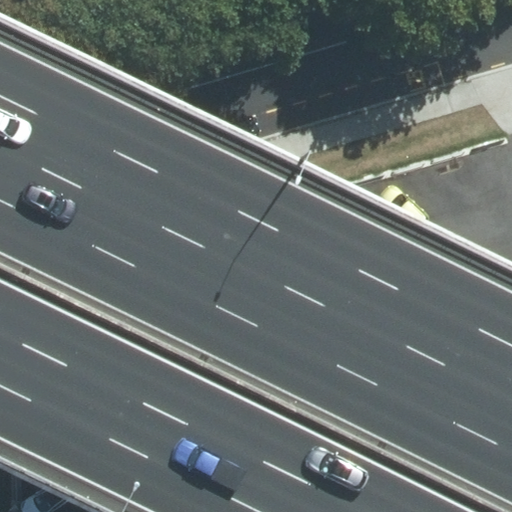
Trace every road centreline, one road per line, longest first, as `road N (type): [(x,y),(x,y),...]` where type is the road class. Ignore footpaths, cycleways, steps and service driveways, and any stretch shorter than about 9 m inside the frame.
road 1 (motorway): [(0,171),(511,422)]
road 2 (residential): [(460,0),(0,137)]
road 3 (motorway): [(426,511),(0,302)]
